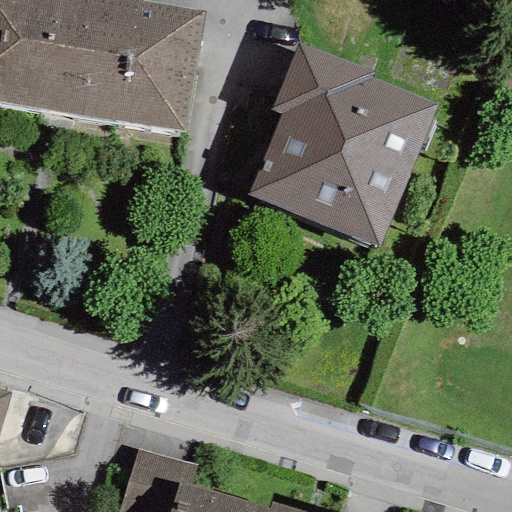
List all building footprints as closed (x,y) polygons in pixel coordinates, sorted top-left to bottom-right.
[(204,10),(138,0),(0,0),(0,103),(184,133),(204,10)] [(436,105),(370,79),(373,73),(298,43),(270,110),(279,114),(246,196),(377,249),(436,105)] [(0,429),(10,393),(0,389),(0,429)] [(117,511),(169,511),(178,480),(191,484),(196,467),(136,450),(117,511)] [(191,484),(178,480),(169,511),(304,511),(270,502),(269,507),(191,484)]
